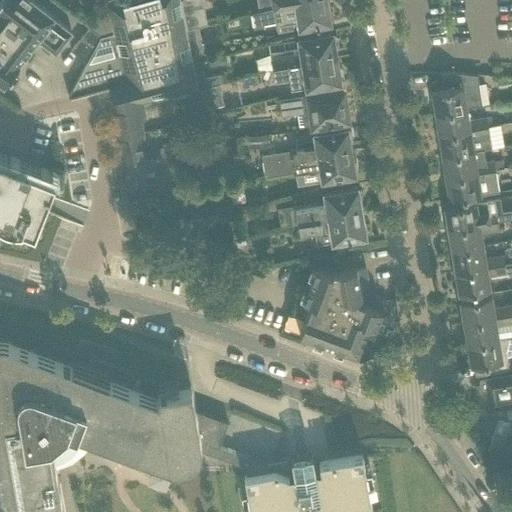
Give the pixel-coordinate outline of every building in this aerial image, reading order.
[(70,29),(52,15),(53,14),(34,0),(0,0),(0,79),(3,82),(8,75),(10,76),(16,70),(14,68),(19,61),(18,60),(25,51),(27,52),(32,46),(30,44),(37,35),(44,41),(43,43),(50,48),(51,46),(55,49),(70,29)] [(104,0),(108,15),(113,32),(101,35),(100,35),(86,61),(77,78),(68,96),(69,95),(95,88),(107,85),(109,85),(111,85),(114,94),(112,95),(112,96),(111,97),(113,108),(115,108),(115,111),(114,111),(114,112),(144,104),(144,103),(198,89),(194,70),(192,61),(191,56),(186,28),(180,0),(104,0)] [(202,24),(196,0),(180,0),(186,28),(202,24)] [(326,0),(310,0),(273,6),(273,7),(275,20),(277,30),(298,27),(305,26),(326,22),(327,22),(328,22),(329,22),(329,21),(330,21),(331,21),(331,20),(331,19),(332,19),(332,18),(332,17),(333,17),(333,16),(333,15),(332,14),(332,13),(332,12),(331,12),(331,11),(330,11),(330,10),(329,10),(328,9),(326,0)] [(113,32),(108,15),(84,22),(89,26),(101,35),(113,32)] [(202,25),(202,24),(186,28),(191,56),(204,54),(199,26),(202,25)] [(100,35),(101,35),(89,26),(70,49),(86,61),(100,35)] [(300,48),(270,53),(272,67),(336,57),(334,46),(336,45),(334,35),(332,36),(332,32),(312,35),(298,37),(300,48)] [(336,57),(272,67),(274,81),(305,76),(306,87),(320,84),(340,81),(339,78),(341,77),(339,67),(337,68),(336,57)] [(202,68),(194,70),(198,89),(223,82),(221,73),(204,76),(202,68)] [(482,104),(477,74),(451,72),(440,72),(441,79),(431,85),(431,90),(434,112),(466,107),(482,104)] [(310,93),(278,98),(281,114),(297,112),(299,125),(313,122),(326,120),(345,117),(345,113),(347,110),(346,105),(343,103),(341,91),(321,94),(310,96),(310,93)] [(147,117),(144,104),(114,112),(119,137),(144,130),(142,119),(147,117)] [(468,119),(466,107),(434,112),(438,133),(488,125),(486,116),(468,119)] [(492,147),(489,134),(488,125),(438,133),(441,155),(473,150),(492,147)] [(290,149),(261,153),(265,176),(294,171),(292,159),(351,150),(349,141),(352,138),(351,131),(347,129),(347,127),(327,130),(296,135),(298,146),(290,147),(290,149)] [(144,132),(144,130),(119,137),(117,138),(123,162),(124,162),(147,157),(142,133),(144,132)] [(57,173),(0,150),(0,225),(5,228),(10,229),(16,230),(22,230),(22,229),(34,233),(57,173)] [(351,150),(292,159),(294,171),(294,172),(320,168),(321,179),(335,177),(355,174),(354,171),(357,168),(356,162),(352,160),(351,150)] [(475,162),(473,150),(441,155),(445,177),(495,168),(494,159),(475,162)] [(179,173),(175,151),(155,156),(156,162),(161,161),(164,176),(179,173)] [(154,155),(147,157),(124,162),(126,173),(125,174),(127,187),(147,183),(145,170),(157,168),(154,155)] [(499,191),(497,177),(495,168),(445,177),(449,199),(499,191)] [(295,207),(290,208),(292,218),(292,222),(297,221),(361,211),(359,200),(361,197),(360,192),(357,190),(357,186),(337,189),(323,192),(325,202),(295,207)] [(511,209),(511,208),(502,210),(499,196),(485,199),(475,201),(463,202),(444,206),(447,228),(497,220),(511,217),(511,209)] [(137,232),(163,227),(158,197),(132,201),(137,232)] [(210,200),(213,214),(226,211),(223,197),(210,200)] [(226,211),(213,214),(196,219),(200,236),(215,242),(217,238),(220,239),(221,243),(234,239),(233,239),(226,211)] [(361,211),(297,221),(300,235),(315,233),(317,243),(332,241),(346,239),(365,236),(365,232),(367,229),(366,224),(363,222),(361,211)] [(498,229),(497,220),(447,228),(451,250),(482,244),(480,232),(498,229)] [(245,236),(235,239),(233,239),(234,239),(221,243),(220,239),(217,238),(215,242),(209,258),(237,269),(242,268),(239,255),(249,253),(245,236)] [(484,257),(482,244),(451,250),(455,271),(504,263),(502,254),(484,257)] [(487,275),(505,272),(504,263),(455,271),(458,293),(489,288),(487,275)] [(365,266),(330,272),(316,266),(303,299),(311,302),(299,333),(356,354),(368,324),(375,326),(385,299),(370,293),(369,290),(358,293),(357,286),(359,286),(358,277),(367,275),(365,266)] [(511,304),(493,307),(491,294),(459,299),(463,322),(511,313),(511,304)] [(511,313),(463,322),(466,343),(498,338),(511,335),(511,313)] [(511,355),(511,351),(511,335),(498,338),(466,343),(470,365),(473,365),(474,369),(480,371),(480,374),(508,369),(506,355),(511,355)] [(0,511),(63,511),(51,442),(70,427),(171,464),(173,465),(176,465),(179,466),(182,465),(185,464),(188,463),(191,461),(194,459),(196,457),(199,453),(199,451),(200,450),(245,466),(244,465),(263,462),(219,446),(228,422),(195,410),(191,384),(178,387),(176,377),(158,380),(160,390),(157,390),(158,396),(107,377),(109,373),(73,360),(72,364),(8,340),(5,339),(2,339),(0,338),(0,511)] [(511,374),(498,377),(479,381),(486,417),(497,416),(511,420),(511,374)] [(372,511),(362,454),(319,462),(299,465),(299,467),(294,468),(292,456),(263,462),(244,465),(245,466),(246,474),(244,475),(250,511),(372,511)]
